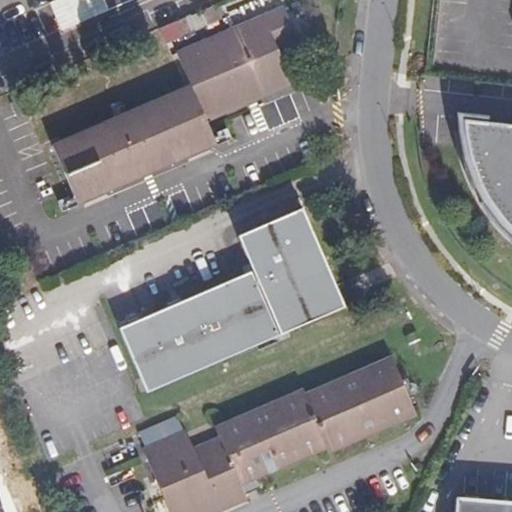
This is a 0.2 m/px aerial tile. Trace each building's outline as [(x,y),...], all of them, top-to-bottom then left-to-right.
[(286,0),(281,0),(182,44),(195,73),(197,79),(56,142),(78,191),(216,129),(208,110),(294,72),(280,40),(300,31),(286,0)] [(103,0),(109,10),(133,0),(103,0)] [(220,3),(184,18),(190,33),(227,18),(222,7),(220,3)] [(53,136),(56,142),(197,79),(195,73),(53,136)] [(511,116),(463,112),(463,120),(459,122),(461,141),(467,162),(477,180),(484,179),(489,188),(483,194),(495,210),(509,225),(511,227),(511,116)] [(219,135),(216,129),(78,191),(80,197),(219,135)] [(341,308),(296,209),(235,236),(251,270),(117,330),(146,395),(341,308)] [(415,414),(390,356),(306,393),(304,389),(215,428),(218,435),(194,445),(188,429),(144,448),(171,511),(213,511),(247,497),(245,493),(261,486),(257,476),(327,446),(329,451),(415,414)] [(511,511),(511,503),(452,498),(450,511),(511,511)]
